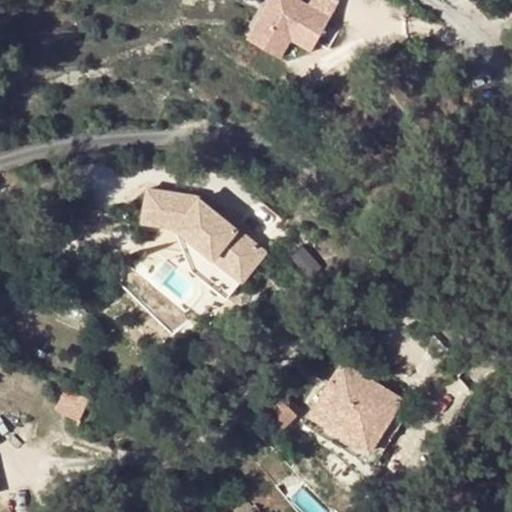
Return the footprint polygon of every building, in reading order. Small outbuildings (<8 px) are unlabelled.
[(311,50),(331,15),(306,0),(297,0),(298,0),(297,0),(270,0),(250,35),(290,57),(311,50)] [(197,195),(147,186),(142,218),(173,223),(175,223),(194,239),(213,254),(218,248),(232,260),(238,254),(252,265),(264,250),(197,195)] [(175,223),(173,223),(184,251),(194,239),(175,223)] [(213,254),(194,239),(184,251),(191,268),(225,297),(241,277),(252,265),(238,254),(232,260),(218,248),(213,254)] [(299,363),(322,376),(342,344),(320,330),(299,363)] [(401,396),(342,359),(340,360),(303,421),(362,458),(401,396)] [(79,418),(88,400),(66,390),(57,408),(79,418)] [(269,407),(265,408),(282,427),(297,411),(287,400),(289,397),(286,393),(281,395),(269,407)] [(79,496),(83,480),(73,478),(69,494),(79,496)] [(158,483),(133,496),(138,508),(164,494),(158,483)] [(236,483),(228,489),(246,511),(262,511),(254,502),(252,504),(236,483)]
